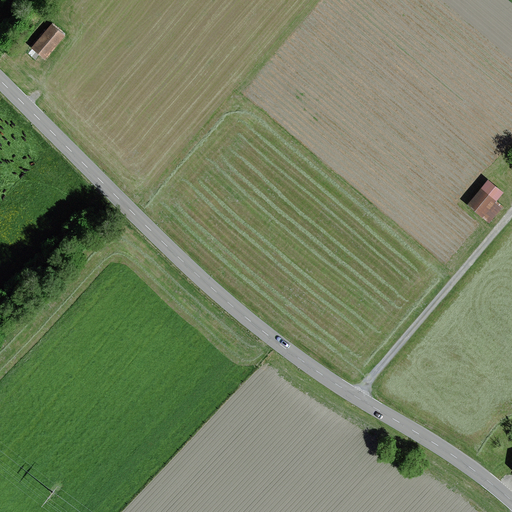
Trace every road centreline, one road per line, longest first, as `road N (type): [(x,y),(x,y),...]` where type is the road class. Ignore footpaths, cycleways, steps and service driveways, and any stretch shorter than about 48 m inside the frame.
road 1 (primary): [(511,502),(256,327),(0,80)]
road 2 (track): [(357,398),(511,211)]
